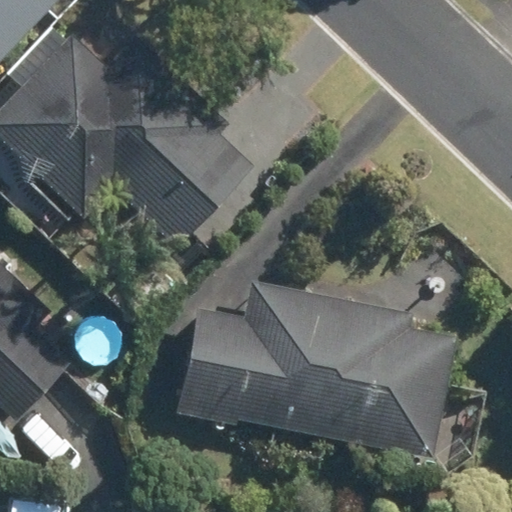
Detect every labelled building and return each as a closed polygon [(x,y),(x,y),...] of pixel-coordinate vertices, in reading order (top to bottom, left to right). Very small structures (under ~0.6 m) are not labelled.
[(0,0),(0,54),(51,0),(0,0)] [(250,167),(216,136),(227,124),(130,35),(101,66),(69,36),(0,108),(0,137),(83,215),(111,184),(177,245),(250,167)] [(0,404),(14,418),(67,361),(33,329),(50,310),(0,263),(0,404)] [(117,310),(136,330),(171,292),(151,274),(117,310)] [(192,313),(171,419),(234,431),(237,422),(425,459),(448,338),(403,330),(405,315),(245,284),(240,317),(239,321),(192,313)] [(122,344),(136,330),(117,310),(102,326),(122,344)]
